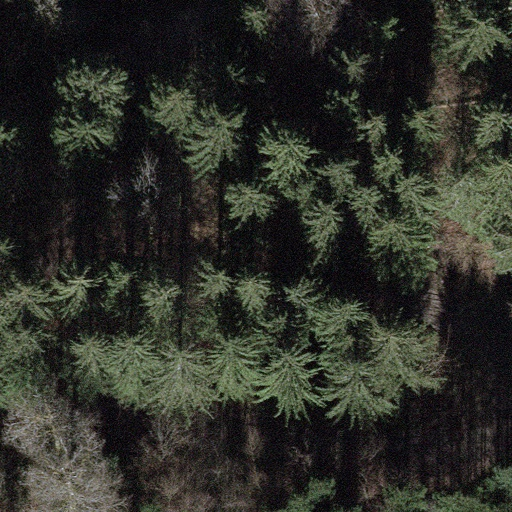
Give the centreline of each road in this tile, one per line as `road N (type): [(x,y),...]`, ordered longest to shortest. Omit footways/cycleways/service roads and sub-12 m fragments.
road 1 (track): [(511,444),(401,470),(280,434),(119,413),(0,430)]
road 2 (track): [(0,258),(385,291),(511,324)]
